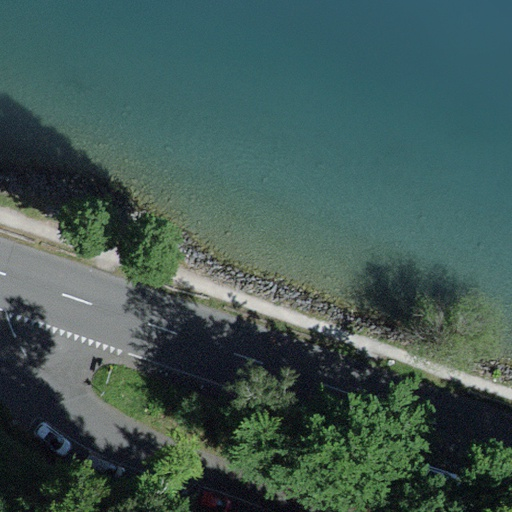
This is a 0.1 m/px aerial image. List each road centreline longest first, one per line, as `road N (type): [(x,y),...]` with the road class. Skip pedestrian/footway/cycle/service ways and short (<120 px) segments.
road 1 (primary): [(17,256),(511,444)]
road 2 (residential): [(17,256),(22,357),(35,387),(57,407),(152,460),(303,511)]
